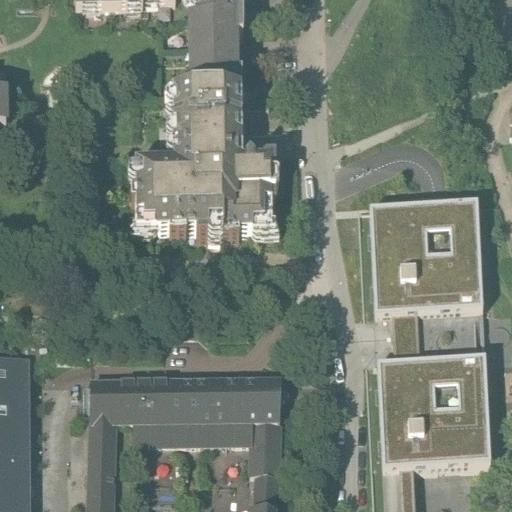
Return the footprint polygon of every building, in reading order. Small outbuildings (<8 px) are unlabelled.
[(68,0),(69,19),(133,18),(133,14),(132,0),(68,0)] [(132,0),(133,14),(167,14),(166,5),(171,5),(172,0),(132,0)] [(172,0),(171,5),(189,21),(190,28),(228,44),(234,44),(234,27),(233,16),(228,16),(228,4),(223,0),(172,0)] [(228,57),(228,44),(190,28),(181,28),(182,102),(229,101),(228,57)] [(182,102),(166,102),(166,129),(229,127),(229,114),(229,101),(182,102)] [(230,141),(229,127),(166,129),(167,175),(127,175),(129,242),(162,241),(162,246),(177,246),(177,241),(188,240),(188,246),(200,246),(200,241),(216,241),(217,246),(231,245),(231,240),(261,239),(260,172),(230,173),(230,165),(230,141)] [(376,372),(376,376),(377,391),(378,408),(379,443),(380,460),(381,480),(398,479),(399,511),(413,511),(412,478),(469,475),(490,474),(484,367),(479,367),(418,370),(417,339),(416,322),(481,318),(476,211),(434,213),(369,217),(375,323),(392,323),(393,341),(394,371),(376,372)] [(39,511),(40,371),(0,370),(0,511),(39,511)] [(278,431),(278,386),(195,386),(90,387),(87,387),(87,432),(101,432),(114,432),(130,432),(250,431),(278,431)] [(130,454),(249,453),(250,431),(130,432),(130,454)] [(278,431),(250,431),(249,453),(247,482),(252,483),(277,486),(281,432),(278,431)] [(101,432),(87,432),(83,511),(111,511),(114,432),(101,432)] [(252,483),(250,511),(274,511),(277,486),(252,483)]
